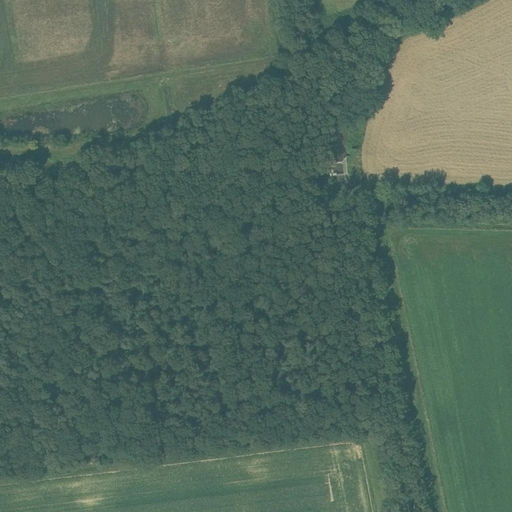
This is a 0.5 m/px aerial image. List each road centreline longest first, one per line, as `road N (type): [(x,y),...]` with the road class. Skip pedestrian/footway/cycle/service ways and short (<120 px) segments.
road 1 (track): [(430,511),(355,175)]
road 2 (track): [(0,174),(330,178)]
